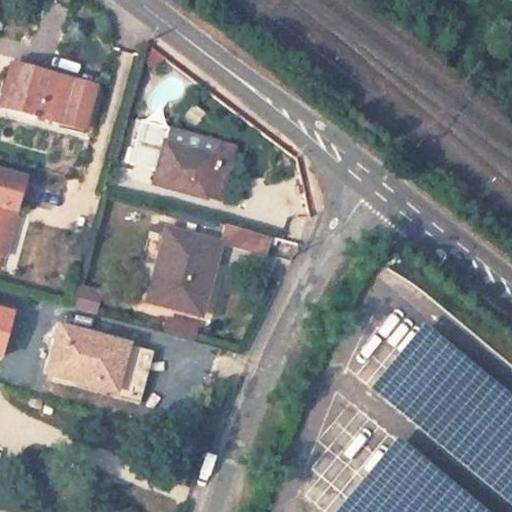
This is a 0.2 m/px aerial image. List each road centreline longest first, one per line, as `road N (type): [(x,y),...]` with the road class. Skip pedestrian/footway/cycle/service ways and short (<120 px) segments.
road 1 (residential): [(370,186),(247,393),(210,511)]
road 2 (unknown): [(500,511),(347,399),(335,406),(297,511)]
road 3 (unclassified): [(128,0),(370,186)]
road 4 (unclassified): [(370,186),(511,294)]
